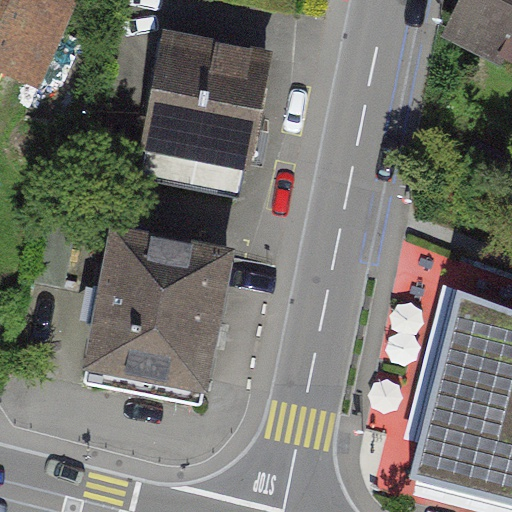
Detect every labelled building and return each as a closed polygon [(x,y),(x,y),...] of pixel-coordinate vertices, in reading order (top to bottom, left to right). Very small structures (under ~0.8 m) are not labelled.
[(0,0),(0,74),(38,89),(72,0),(0,0)] [(511,0),(458,0),(441,38),(511,71),(511,0)] [(146,153),(258,177),(282,65),(170,41),(146,153)] [(83,374),(212,402),(243,259),(114,231),(83,374)] [(511,314),(463,298),(432,421),(415,487),(511,511),(511,314)]
